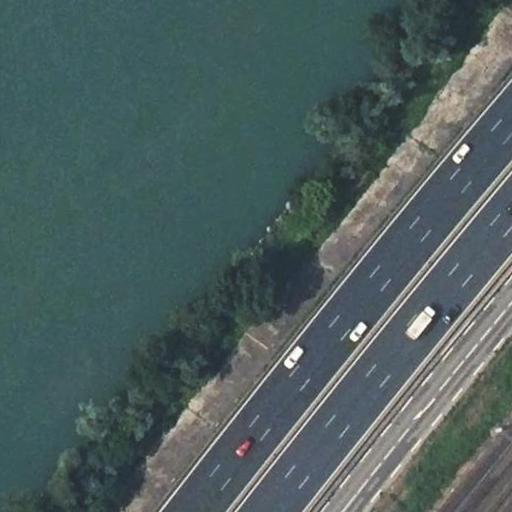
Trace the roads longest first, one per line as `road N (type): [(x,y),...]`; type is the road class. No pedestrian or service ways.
road 1 (motorway): [(511,120),(194,511)]
road 2 (motorway): [(270,511),(511,215)]
road 3 (secondary): [(344,511),(511,302)]
